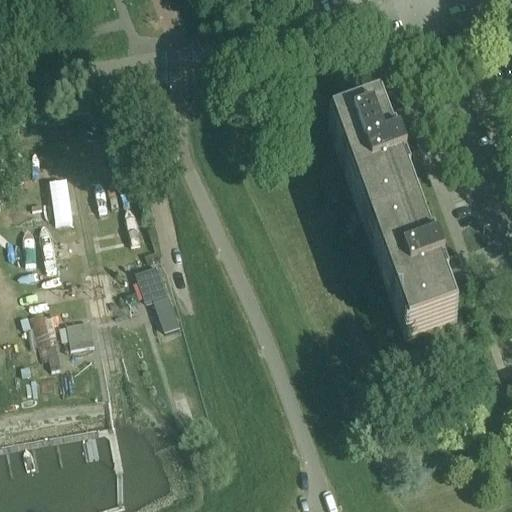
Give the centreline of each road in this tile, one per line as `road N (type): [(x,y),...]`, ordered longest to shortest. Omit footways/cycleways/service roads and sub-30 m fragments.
road 1 (unclassified): [(0,91),(141,68),(242,64),(412,7)]
road 2 (residential): [(511,281),(452,119)]
